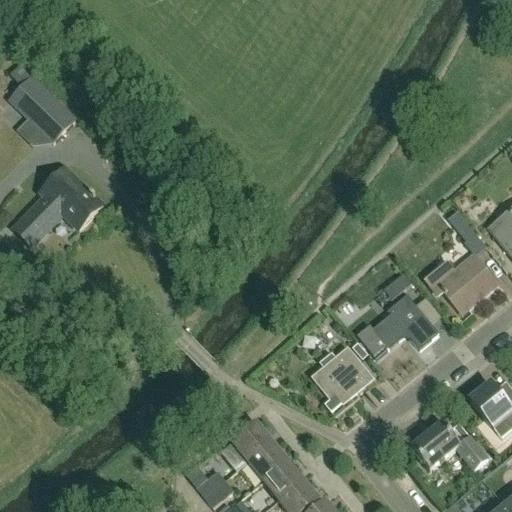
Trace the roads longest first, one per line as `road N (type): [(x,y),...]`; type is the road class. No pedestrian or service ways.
road 1 (residential): [(366,451),(231,381),(178,330)]
road 2 (residential): [(366,451),(374,426),(511,315)]
